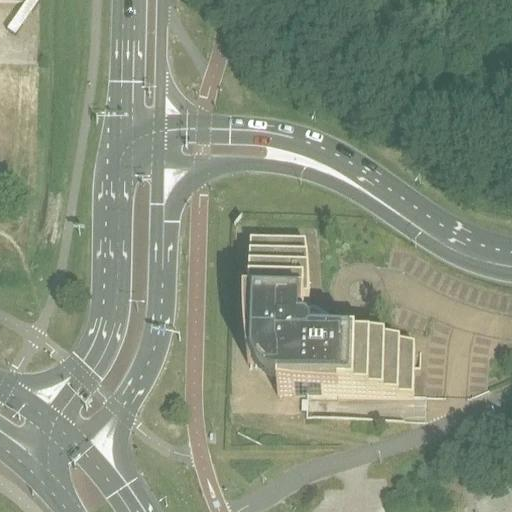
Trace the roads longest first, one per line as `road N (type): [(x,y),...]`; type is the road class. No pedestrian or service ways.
road 1 (secondary): [(120,143),(111,334),(51,423)]
road 2 (unclassified): [(239,511),(317,470),(511,399)]
road 3 (secondary): [(381,206),(314,151),(274,136),(159,128)]
road 4 (secondary): [(201,163),(307,172),(381,206)]
road 5 (secondary): [(155,317),(171,202),(201,163)]
road 6 (secondary): [(155,317),(158,162)]
road 7 (secondary): [(80,449),(130,386),(155,317)]
road 8 (secondary): [(511,268),(442,244),(381,206)]
road 9 (secondary): [(123,0),(120,143)]
road 10 (secondary): [(159,128),(163,0)]
